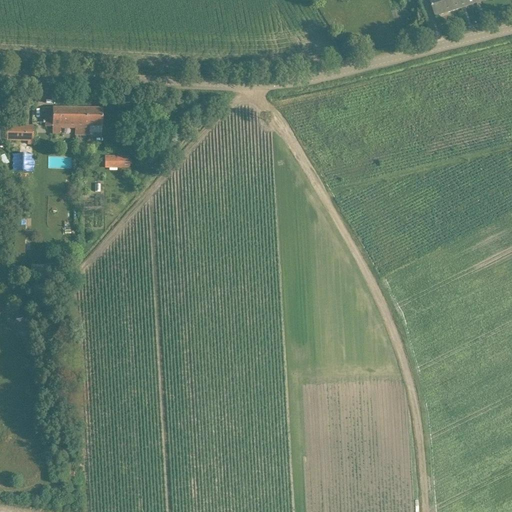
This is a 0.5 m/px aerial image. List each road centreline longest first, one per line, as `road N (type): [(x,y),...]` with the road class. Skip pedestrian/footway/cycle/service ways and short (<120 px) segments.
road 1 (unclassified): [(0,76),(284,86),(511,30)]
road 2 (track): [(426,511),(413,393),(392,336),(254,87)]
